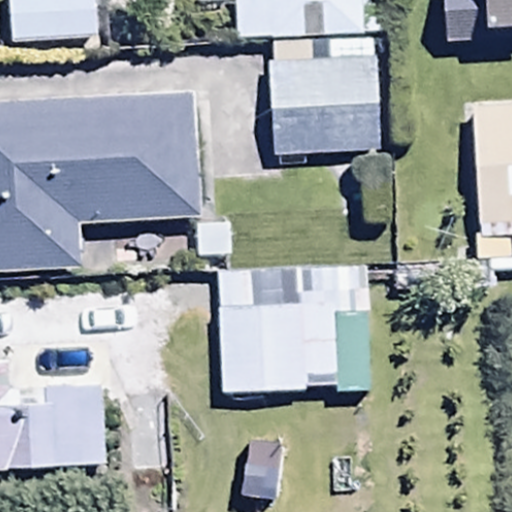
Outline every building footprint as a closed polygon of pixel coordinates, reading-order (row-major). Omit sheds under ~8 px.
[(267,72),(262,72),(263,163),(373,162),(370,0),(231,0),(232,51),(267,51),(267,72)] [(511,0),(440,0),(442,52),(511,51),(511,0)] [(195,100),(0,111),(0,284),(86,279),(84,232),(202,225),(195,100)] [(511,110),(467,112),(475,271),(511,268),(511,110)] [(302,281),(218,281),(218,407),(302,407),(302,281)] [(366,317),(336,316),(335,402),(365,403),(366,317)] [(0,486),(101,482),(97,398),(0,402),(0,486)]
